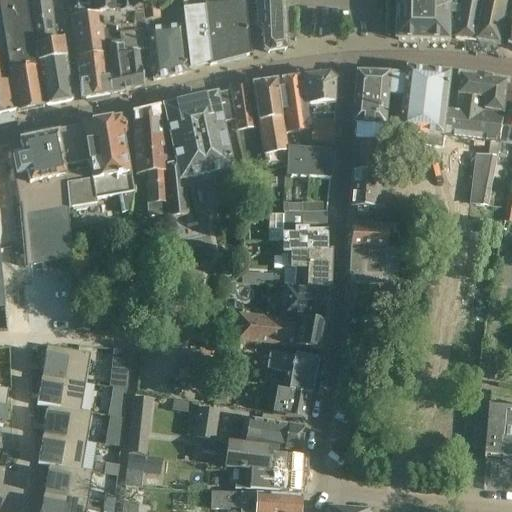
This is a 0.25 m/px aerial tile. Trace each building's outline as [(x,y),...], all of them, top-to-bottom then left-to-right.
[(4,39),(15,113),(44,108),(41,88),(27,16),(24,0),(0,0),(0,9),(2,23),(4,39)] [(49,0),(34,0),(26,1),(30,24),(52,21),(49,0)] [(105,58),(109,96),(143,88),(140,68),(138,48),(146,47),(140,0),(87,0),(88,4),(89,4),(91,17),(100,16),(100,17),(104,48),(105,58)] [(151,75),(152,79),(153,82),(186,74),(184,56),(181,27),(154,30),(153,22),(159,21),(156,0),(142,0),(151,73),(149,73),(150,75),(151,75)] [(190,69),(208,64),(203,0),(181,0),(185,27),(181,27),(184,56),(188,55),(190,69)] [(203,0),(208,64),(209,66),(248,57),(242,0),(203,0)] [(256,0),(255,2),(256,24),(255,26),(259,30),(261,28),(262,28),(263,51),(268,54),(285,51),(285,50),(286,50),(283,0),(256,0)] [(399,0),(398,42),(450,43),(451,34),(453,34),(460,0),(399,0)] [(486,0),(460,0),(453,34),(457,34),(455,41),(478,43),(486,0)] [(508,0),(486,0),(478,43),(478,44),(500,47),(503,27),(508,0)] [(109,96),(105,58),(104,48),(100,17),(100,16),(91,17),(89,4),(88,4),(75,5),(70,19),(76,59),(80,88),(81,101),(109,96)] [(30,24),(37,64),(65,60),(62,41),(55,43),(52,21),(30,24)] [(0,117),(11,115),(1,37),(0,28),(0,117)] [(41,88),(45,108),(71,103),(69,89),(65,60),(37,64),(41,88)] [(489,210),(500,145),(501,143),(503,127),(504,127),(505,124),(504,123),(505,116),(486,113),(487,102),(459,98),(457,114),(448,114),(450,97),(452,77),(409,72),(408,80),(391,78),(389,98),(387,122),(403,123),(402,134),(401,147),(444,150),(445,139),(490,144),(488,158),(476,157),(470,207),(489,210)] [(334,109),(335,82),(328,76),(318,77),(321,115),(328,114),(328,109),(334,109)] [(359,126),(358,144),(385,146),(387,122),(389,98),(391,78),(391,77),(363,76),(359,80),(356,126),(359,126)] [(275,83),(283,135),(299,134),(311,133),(309,121),(309,115),(321,115),(318,77),(303,79),(275,83)] [(462,78),(459,98),(487,102),(486,113),(505,116),(509,85),(492,83),(492,82),(479,80),(479,81),(462,78)] [(275,83),(251,86),(265,169),(288,165),(286,150),(298,151),(299,134),(283,135),(275,83)] [(511,143),(511,85),(509,85),(505,116),(504,123),(505,124),(504,127),(503,127),(501,143),(510,145),(511,143)] [(229,92),(230,94),(241,157),(243,157),(243,164),(255,163),(253,128),(247,87),(229,92)] [(243,157),(241,157),(230,94),(216,97),(216,95),(163,108),(167,127),(174,160),(169,161),(169,167),(165,168),(167,215),(168,219),(187,215),(180,181),(209,175),(211,184),(234,180),(230,165),(232,165),(223,124),(233,122),(240,158),(242,157),(242,164),(243,164),(243,157)] [(165,217),(167,215),(165,168),(164,150),(160,130),(158,110),(133,116),(134,136),(136,176),(148,176),(149,186),(147,186),(148,214),(152,217),(165,217)] [(90,170),(65,174),(66,178),(69,209),(72,209),(76,211),(87,209),(90,205),(96,204),(96,200),(120,196),(122,214),(129,213),(131,194),(134,193),(130,175),(122,176),(121,170),(126,169),(118,121),(82,127),(82,129),(90,170)] [(298,151),(332,153),(332,152),(334,122),(309,121),(311,133),(299,134),(298,151)] [(82,129),(57,135),(65,174),(90,170),(82,129)] [(65,174),(57,135),(19,142),(21,148),(10,150),(18,194),(20,194),(24,224),(26,269),(27,268),(50,264),(53,279),(64,276),(71,269),(69,260),(71,259),(69,209),(66,178),(65,174)] [(379,213),(385,146),(358,144),(352,211),(379,213)] [(8,146),(0,147),(0,188),(16,186),(8,146)] [(285,176),(309,179),(329,181),(332,153),(298,151),(286,150),(288,165),(285,176)] [(261,174),(242,176),(243,196),(262,195),(261,174)] [(245,223),(240,200),(231,202),(235,225),(245,223)] [(285,201),(285,212),(301,214),(301,201),(285,201)] [(283,235),(289,235),(308,235),(308,233),(326,232),(326,214),(301,214),(285,212),(283,212),(283,235)] [(380,305),(400,306),(412,307),(415,229),(351,226),(349,277),(351,277),(350,285),(381,287),(380,305)] [(326,253),(326,232),(308,233),(308,235),(289,235),(289,253),(326,253)] [(272,287),(284,289),(296,289),(309,289),(329,291),(330,253),(326,253),(289,253),(289,235),(283,235),(282,269),(285,269),(285,277),(272,277),(272,276),(242,274),(241,286),(272,289),(272,287)] [(165,286),(166,265),(148,264),(148,285),(165,286)] [(224,283),(223,293),(235,293),(235,283),(224,283)] [(328,292),(308,290),(296,289),(284,289),(279,320),(323,323),(328,292)] [(75,332),(89,332),(88,310),(75,311),(75,332)] [(317,354),(323,323),(279,320),(238,316),(236,343),(278,346),(298,350),(317,354)] [(219,327),(217,341),(231,342),(232,328),(219,327)] [(46,350),(41,379),(84,386),(89,358),(46,350)] [(284,374),(282,392),(309,397),(316,361),(296,357),(268,353),(266,371),(284,374)] [(202,366),(177,365),(177,380),(202,382),(202,366)] [(114,378),(112,390),(115,391),(126,392),(127,379),(114,378)] [(41,379),(36,407),(47,409),(79,414),(84,386),(41,379)] [(0,389),(0,428),(1,429),(8,391),(0,389)] [(115,391),(112,419),(123,420),(126,392),(115,391)] [(305,421),(309,397),(282,392),(276,391),(272,416),(285,418),(305,421)] [(132,400),(127,455),(145,457),(148,433),(150,408),(151,401),(133,400),(132,400)] [(188,405),(172,403),(171,412),(186,415),(188,405)] [(473,450),(486,452),(486,462),(487,462),(487,458),(503,459),(503,463),(511,463),(511,408),(490,406),(488,426),(475,425),(473,450)] [(47,409),(42,437),(85,445),(90,416),(79,414),(47,409)] [(195,409),(191,439),(215,442),(219,412),(195,409)] [(244,419),(240,444),(267,448),(300,453),(304,430),(244,419)] [(42,437),(37,466),(48,467),(81,473),(85,445),(42,437)] [(223,470),(234,472),(301,476),(302,458),(275,456),(275,451),(266,450),(267,448),(240,444),(240,446),(227,444),(223,470)] [(127,457),(124,488),(140,490),(142,476),(144,458),(127,457)] [(423,461),(415,460),(410,467),(413,475),(422,476),(427,469),(423,461)] [(48,467),(43,496),(87,503),(92,475),(81,473),(48,467)] [(229,487),(229,491),(254,493),(264,493),(264,492),(280,493),(300,494),(301,476),(234,472),(234,473),(234,483),(234,487),(229,487)] [(279,498),(234,496),(210,495),(210,511),(228,511),(228,509),(241,510),(240,511),(298,511),(299,499),(279,498)] [(43,496),(40,511),(85,511),(87,503),(43,496)]
